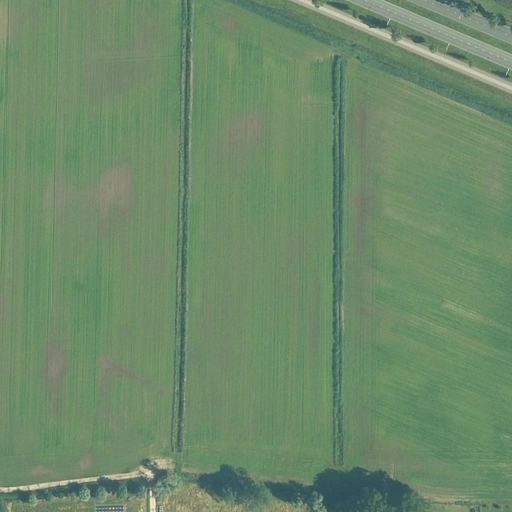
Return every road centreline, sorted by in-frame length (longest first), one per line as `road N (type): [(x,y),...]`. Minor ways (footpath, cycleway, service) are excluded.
road 1 (residential): [(301,0),(511,88)]
road 2 (primary): [(361,0),(511,63)]
